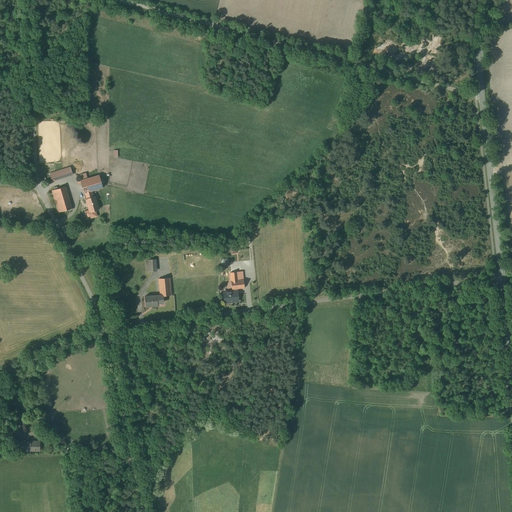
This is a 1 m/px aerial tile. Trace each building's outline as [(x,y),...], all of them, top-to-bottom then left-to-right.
[(70,167),(50,174),(52,181),(72,175),(70,167)] [(84,193),(91,191),(99,189),(102,188),(99,175),(85,179),(82,180),(80,181),(84,193)] [(65,187),(52,191),(58,213),(72,209),(65,187)] [(93,197),(91,191),(84,193),(85,193),(87,199),(85,199),(89,211),(89,212),(95,210),(99,209),(95,196),(93,197)] [(89,212),(89,211),(85,212),(87,219),(96,216),(95,210),(89,212)] [(152,260),(146,260),(147,272),(153,272),(157,271),(156,259),(152,260)] [(233,289),(237,289),(244,288),(242,271),(230,273),(232,289),(233,289)] [(160,296),(161,296),(171,295),(170,279),(170,278),(158,279),(160,296)] [(238,301),(237,289),(233,289),(233,291),(223,292),(224,303),(238,301)] [(162,302),(161,296),(160,296),(157,296),(156,295),(144,297),(145,307),(157,306),(157,302),(162,302)] [(41,437),(21,437),(20,452),(40,452),(41,437)]
